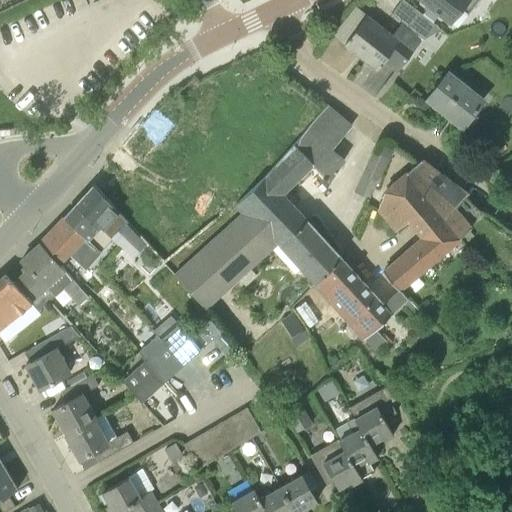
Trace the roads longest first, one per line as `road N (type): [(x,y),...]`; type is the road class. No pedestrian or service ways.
road 1 (residential): [(511,205),(306,59),(280,9)]
road 2 (tertiary): [(23,219),(155,77),(222,35)]
road 3 (residential): [(0,394),(66,511)]
